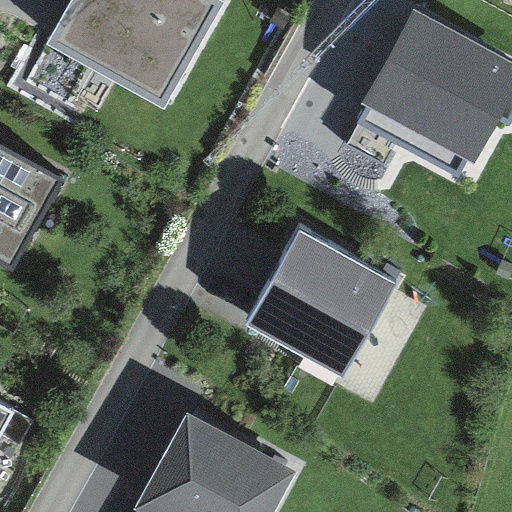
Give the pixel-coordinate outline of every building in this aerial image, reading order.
[(220,1),(218,0),(75,0),(57,33),(164,96),(220,1)] [(511,73),(420,23),(369,117),(453,163),(486,103),(508,116),(511,109),(511,73)] [(0,146),(0,248),(11,254),(54,175),(0,146)] [(388,282),(302,234),(256,316),(342,364),(388,282)] [(0,425),(11,407),(0,400),(0,425)] [(190,418),(147,498),(173,511),(259,511),(284,468),(190,418)]
